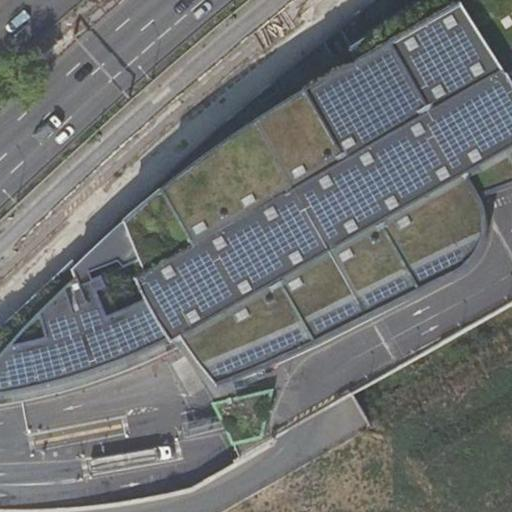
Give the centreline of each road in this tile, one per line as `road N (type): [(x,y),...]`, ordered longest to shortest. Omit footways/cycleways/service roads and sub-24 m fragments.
road 1 (residential): [(0,243),(277,0)]
road 2 (trunk): [(0,162),(176,0)]
